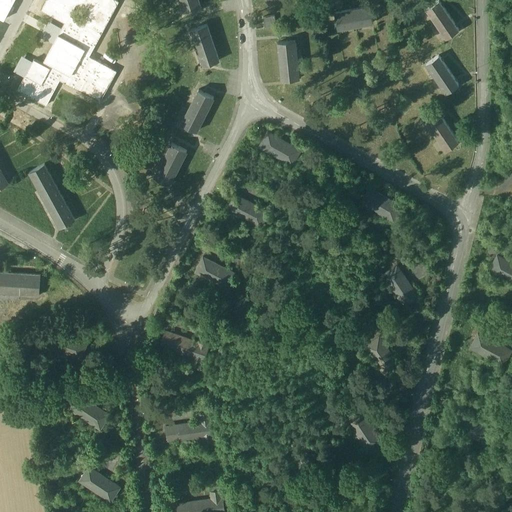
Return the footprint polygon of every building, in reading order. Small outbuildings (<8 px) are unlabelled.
[(0,0),(0,54),(9,59),(38,0),(0,0)] [(91,56),(117,0),(46,0),(42,11),(63,20),(43,62),(33,57),(17,90),(47,104),(59,80),(102,100),(117,68),(91,56)] [(198,0),(178,0),(182,10),(200,5),(198,0)] [(445,37),(459,28),(443,2),(428,12),(445,37)] [(337,28),(373,22),(370,4),(334,10),(337,28)] [(275,14),(264,15),(265,27),(276,26),(275,14)] [(218,60),(209,23),(191,27),(200,65),(218,60)] [(296,39),(277,40),(280,79),(299,78),(296,39)] [(444,92),(459,83),(439,53),(425,62),(444,92)] [(199,131),(214,95),(196,87),(181,123),(199,131)] [(426,121),(445,149),(459,140),(440,111),(426,121)] [(300,149),(267,131),(259,146),(292,164),(300,149)] [(171,141),(154,173),(172,182),(188,149),(171,141)] [(29,172),(59,227),(75,218),(44,163),(29,172)] [(402,206),(369,188),(360,203),(393,221),(402,206)] [(272,197),(262,192),(259,197),(269,202),(272,197)] [(268,211),(235,194),(227,209),(260,226),(268,211)] [(207,255),(216,260),(219,254),(210,250),(207,255)] [(242,260),(232,255),(229,260),(239,265),(242,260)] [(391,258),(380,255),(379,261),(390,264),(391,258)] [(511,262),(497,255),(489,270),(511,281),(511,262)] [(236,273),(202,256),(194,271),(228,288),(236,273)] [(417,296),(396,265),(382,275),(403,306),(417,296)] [(0,292),(39,295),(40,274),(0,271),(0,292)] [(214,330),(203,326),(201,332),(211,336),(214,330)] [(187,362),(202,367),(211,340),(198,336),(197,339),(168,329),(163,344),(190,353),(187,362)] [(41,330),(31,336),(35,341),(44,335),(41,330)] [(86,342),(51,330),(46,343),(54,346),(53,349),(81,358),(86,342)] [(511,350),(478,332),(470,347),(504,365),(511,350)] [(511,341),(511,336),(504,332),(501,337),(511,343),(511,341)] [(400,367),(379,336),(365,346),(386,377),(400,367)] [(109,414),(78,393),(70,405),(77,410),(76,412),(100,429),(109,414)] [(492,427),(459,410),(451,425),(484,442),(492,427)] [(381,442),(360,411),(346,420),(367,451),(381,442)] [(494,416),(484,411),(481,416),(491,422),(494,416)] [(209,412),(199,413),(200,420),(186,422),(165,426),(168,439),(180,437),(180,440),(203,436),(204,444),(214,442),(213,435),(214,435),(212,419),(210,419),(209,412)] [(81,460),(70,462),(71,468),(82,466),(81,460)] [(119,487),(88,466),(80,478),(87,483),(86,485),(110,501),(119,487)] [(220,489),(210,490),(211,498),(197,500),(188,501),(177,503),(178,511),(225,511),(223,496),(221,496),(220,489)]
